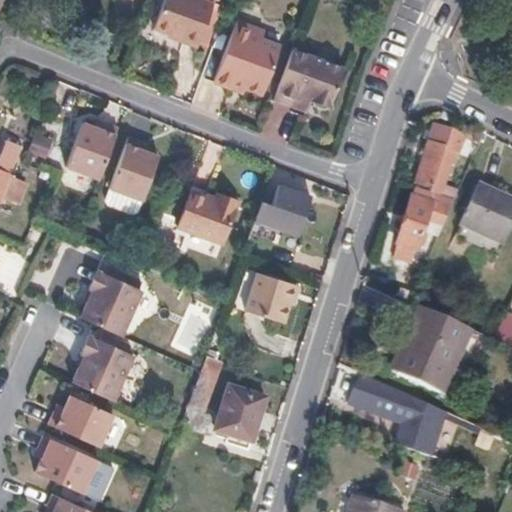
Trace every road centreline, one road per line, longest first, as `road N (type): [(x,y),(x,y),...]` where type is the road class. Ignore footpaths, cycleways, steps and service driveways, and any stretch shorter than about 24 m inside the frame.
road 1 (residential): [(373,191),(0,47)]
road 2 (residential): [(373,191),(271,511)]
road 3 (residential): [(373,191),(405,67)]
road 4 (residential): [(0,425),(46,312)]
road 5 (residential): [(511,123),(405,67)]
